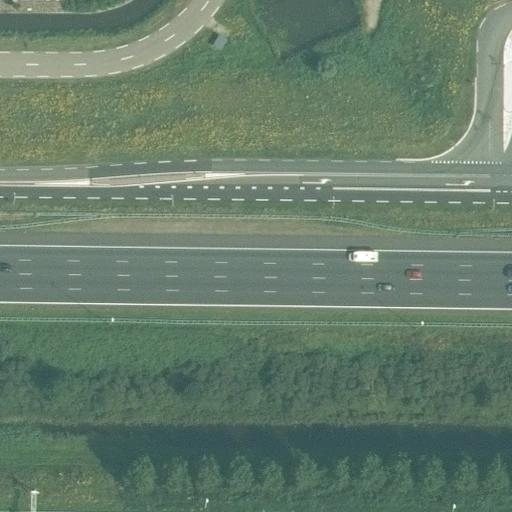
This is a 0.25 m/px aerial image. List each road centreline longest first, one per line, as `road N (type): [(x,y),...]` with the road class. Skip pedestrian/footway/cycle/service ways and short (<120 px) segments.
road 1 (motorway): [(511,281),(0,274)]
road 2 (secondary): [(510,173),(173,171),(35,187)]
road 3 (secondary): [(35,187),(509,201)]
road 4 (unclassified): [(0,63),(92,63),(153,51),(208,0)]
road 5 (unclassified): [(510,173),(511,43)]
